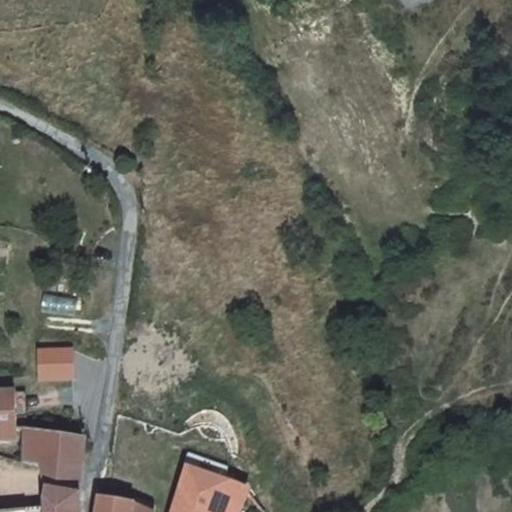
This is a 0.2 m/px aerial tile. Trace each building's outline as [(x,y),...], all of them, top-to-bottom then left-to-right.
[(73,352),(40,354),(41,380),(74,378),(73,352)] [(18,409),(0,408),(0,452),(16,454),(18,409)] [(80,511),(81,507),(82,475),(85,456),(53,443),(34,435),(30,435),(29,438),(28,473),(45,504),(43,511),(80,511)] [(223,511),(231,484),(196,473),(182,511),(223,511)] [(250,489),(231,484),(223,511),(243,511),(248,495),(250,489)] [(148,511),(104,498),(102,511),(148,511)]
